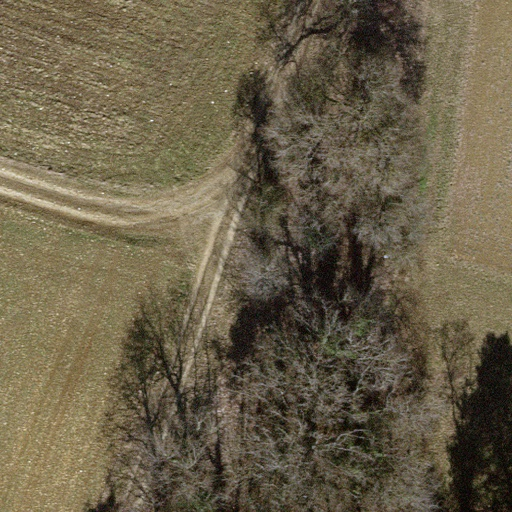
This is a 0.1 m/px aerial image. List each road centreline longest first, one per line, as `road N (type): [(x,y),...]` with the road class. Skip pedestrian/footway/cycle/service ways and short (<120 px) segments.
road 1 (track): [(128,511),(230,216)]
road 2 (track): [(0,177),(139,219),(230,216)]
road 3 (track): [(230,216),(318,0)]
